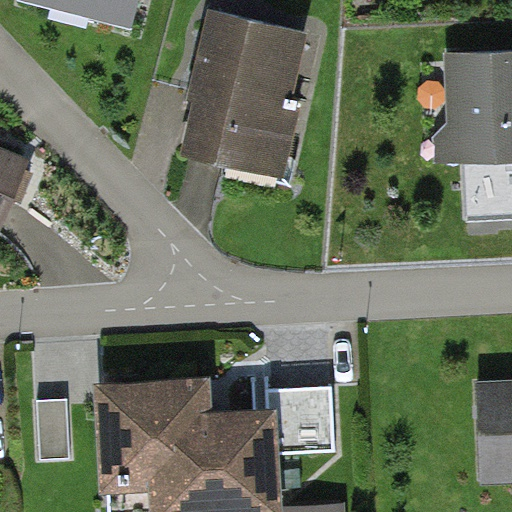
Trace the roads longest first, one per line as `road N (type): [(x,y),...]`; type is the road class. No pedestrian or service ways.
road 1 (residential): [(0,56),(222,303)]
road 2 (residential): [(222,303),(511,288)]
road 3 (residential): [(0,315),(222,303)]
